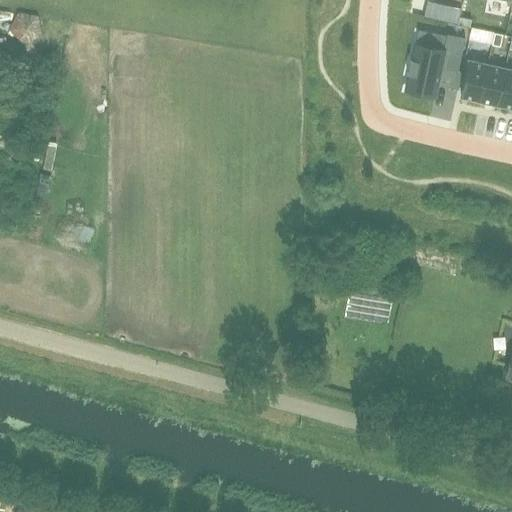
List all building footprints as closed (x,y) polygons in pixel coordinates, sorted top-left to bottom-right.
[(457,24),(461,8),(451,6),(447,22),(457,24)] [(459,17),(457,24),(469,27),(471,19),(459,17)] [(471,28),(468,39),(479,41),(481,30),(471,28)] [(494,33),(491,45),(499,47),(502,35),(494,33)] [(408,74),(405,91),(425,95),(434,97),(440,69),(458,72),(465,37),(446,34),(446,35),(443,49),(415,43),(411,60),(409,60),(411,61),(409,73),(407,73),(406,74),(408,74)] [(468,61),(460,95),(479,99),(487,65),(468,61)] [(487,65),(479,99),(497,103),(504,69),(487,65)] [(511,70),(504,69),(497,103),(511,106),(511,70)]
